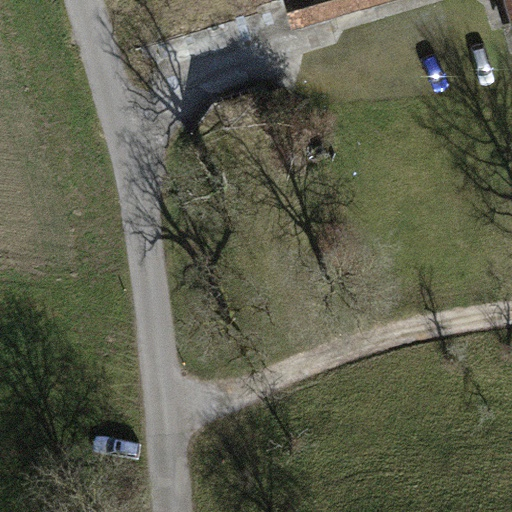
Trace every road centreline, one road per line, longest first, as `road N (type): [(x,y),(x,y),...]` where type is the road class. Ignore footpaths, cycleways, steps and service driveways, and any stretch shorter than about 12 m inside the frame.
road 1 (unclassified): [(171,511),(139,208),(86,0)]
road 2 (track): [(165,428),(374,340),(511,311)]
